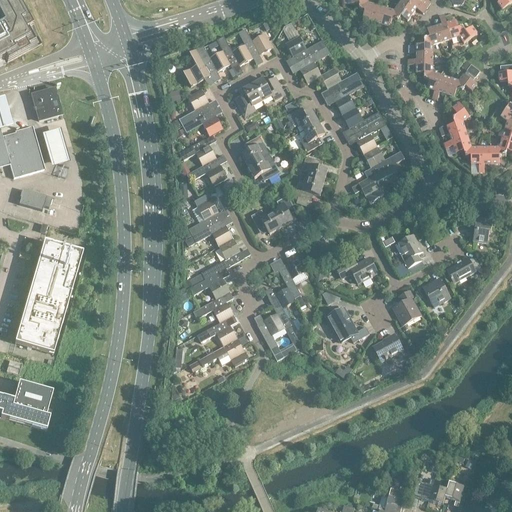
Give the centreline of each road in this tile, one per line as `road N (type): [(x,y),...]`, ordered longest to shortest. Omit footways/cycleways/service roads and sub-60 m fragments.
road 1 (secondary): [(121,511),(156,288),(157,230),(128,52)]
road 2 (secondary): [(93,62),(116,141),(126,273),(113,376),(76,502)]
road 3 (residential): [(257,261),(235,213),(242,185),(221,138),(235,129),(220,97),(279,66),(293,88),(312,91),(348,154),(329,223)]
road 4 (tertiary): [(362,64),(433,195)]
